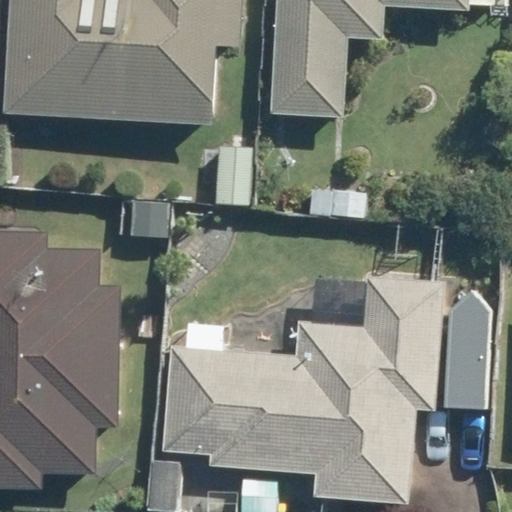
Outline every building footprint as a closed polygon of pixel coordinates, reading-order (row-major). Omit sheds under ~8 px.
[(243,0),(19,0),(14,103),(219,115),(224,35),(241,36),(243,0)] [(282,0),(277,104),(350,110),(355,27),(389,29),(391,0),(439,0),(474,3),(474,0),(282,0)] [(212,162),(210,204),(249,206),(250,164),(212,162)] [(340,181),(338,204),(367,207),(369,183),(340,181)] [(132,201),(130,235),(166,237),(169,203),(132,201)] [(0,482),(47,483),(47,464),(104,464),(105,419),(106,282),(107,246),(53,245),(54,227),(0,226),(0,482)] [(223,446),(223,457),(328,463),(326,488),(418,494),(424,401),(442,403),(450,274),(372,269),(368,323),(307,319),(304,353),(232,349),(233,321),(194,319),(192,345),(178,345),(172,443),(223,446)] [(500,348),(463,346),(460,396),(498,398),(500,348)] [(158,457),(155,504),(181,506),(184,459),(158,457)]
